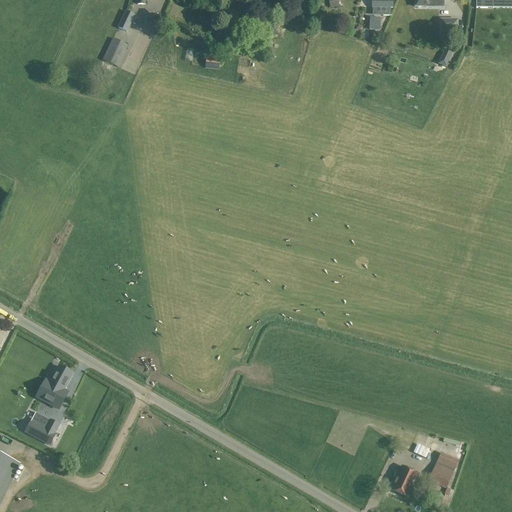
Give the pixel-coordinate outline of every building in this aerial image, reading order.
[(225,0),(226,4),(238,4),(238,13),(252,13),(252,4),(252,0),(246,0),(246,1),(246,4),(242,4),(241,0),(225,0)] [(328,0),(330,9),(339,7),(337,0),(328,0)] [(372,0),(372,8),(392,9),(392,0),(372,0)] [(502,2),(502,1),(506,1),(506,2),(507,2),(507,1),(511,0),(476,0),(476,9),(494,9),(494,1),(501,1),(501,2),(502,2)] [(126,12),(118,29),(127,33),(131,24),(135,25),(139,18),(126,12)] [(381,19),(370,18),(369,31),(380,32),(381,19)] [(457,21),(441,21),(441,33),(457,33),(457,21)] [(224,38),(236,38),(237,25),(225,24),(224,38)] [(118,68),(128,46),(113,39),(103,61),(106,62),(103,69),(111,72),(114,66),(118,68)] [(206,69),(218,71),(220,59),(207,58),(206,69)] [(72,374),(59,367),(46,392),(59,399),(72,374)] [(45,431),(31,423),(25,433),(49,446),(59,426),(50,421),(45,431)] [(414,454),(425,458),(428,450),(417,445),(414,454)] [(441,454),(428,481),(447,489),(459,463),(441,454)] [(0,502),(18,465),(0,456),(0,502)] [(402,468),(392,490),(408,498),(418,475),(402,468)]
